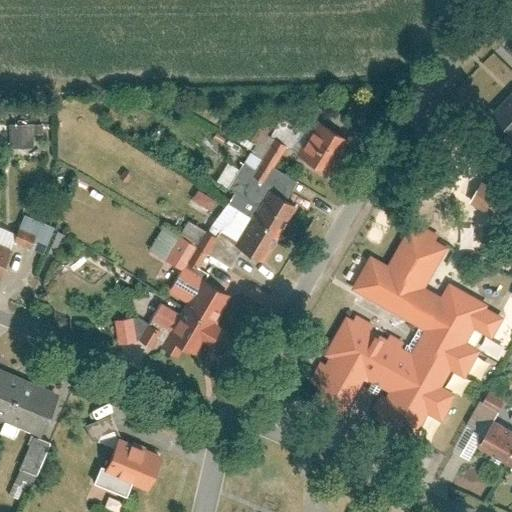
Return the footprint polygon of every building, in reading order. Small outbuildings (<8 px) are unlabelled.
[(511,89),(488,118),(511,137),(511,89)] [(106,110),(99,119),(108,126),(114,117),(106,110)] [(257,114),(243,136),(260,147),(274,125),(257,114)] [(297,158),(329,174),(347,140),(314,124),(297,158)] [(5,125),(5,148),(26,148),(26,125),(5,125)] [(291,203),(285,199),(296,179),(273,167),(284,146),(271,139),(260,160),(249,154),(231,188),(254,200),(243,220),(230,212),(215,236),(257,261),(291,203)] [(478,182),(466,203),(499,221),(510,199),(478,182)] [(14,239),(40,250),(49,230),(23,219),(14,239)] [(407,350),(346,316),(303,388),(339,412),(360,377),(388,393),(374,419),(408,438),(423,411),(439,420),(450,396),(436,388),(448,369),(463,377),(475,350),(464,345),(474,325),(492,335),(503,316),(485,308),(487,304),(450,284),(442,298),(426,288),(448,247),(410,226),(387,265),(370,257),(353,287),(420,326),(407,350)] [(0,261),(12,233),(0,228),(0,261)] [(178,233),(164,257),(193,273),(207,250),(178,233)] [(192,356),(224,298),(174,271),(163,292),(180,302),(172,315),(153,305),(145,319),(165,330),(160,338),(192,356)] [(129,319),(114,321),(117,344),(132,342),(129,319)] [(53,390),(0,367),(0,420),(35,435),(53,390)] [(479,399),(452,449),(467,458),(494,407),(479,399)] [(112,413),(88,421),(94,439),(118,431),(112,413)] [(511,431),(491,419),(475,446),(511,467),(511,431)] [(119,436),(106,470),(149,486),(162,453),(119,436)] [(52,444),(33,437),(19,469),(38,477),(52,444)]
